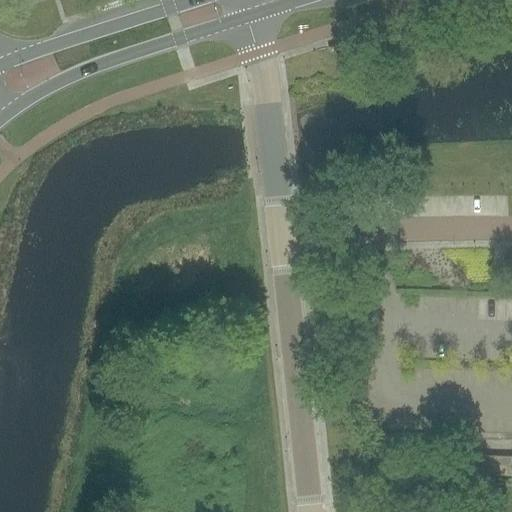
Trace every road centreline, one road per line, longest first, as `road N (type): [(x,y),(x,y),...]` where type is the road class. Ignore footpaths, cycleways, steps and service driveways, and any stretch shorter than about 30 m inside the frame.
road 1 (unclassified): [(312,511),(267,101),(249,21)]
road 2 (secondary): [(0,125),(92,69),(249,21)]
road 3 (secondary): [(204,0),(0,69)]
